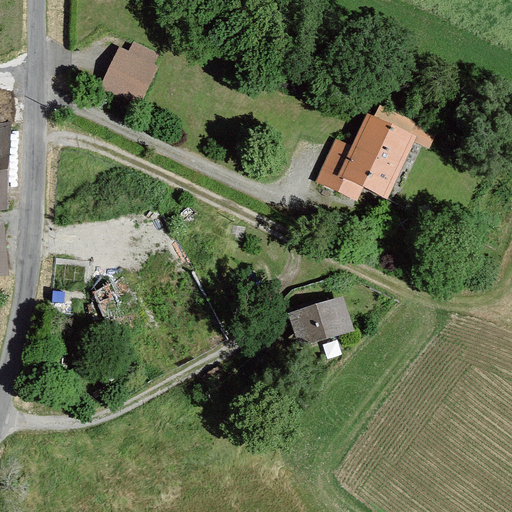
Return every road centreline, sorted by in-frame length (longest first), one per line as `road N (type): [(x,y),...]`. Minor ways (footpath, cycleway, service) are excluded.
road 1 (track): [(32,139),(84,141),(288,233),(298,268),(265,327),(109,415),(0,422)]
road 2 (unclassified): [(0,371),(21,278),(36,0)]
